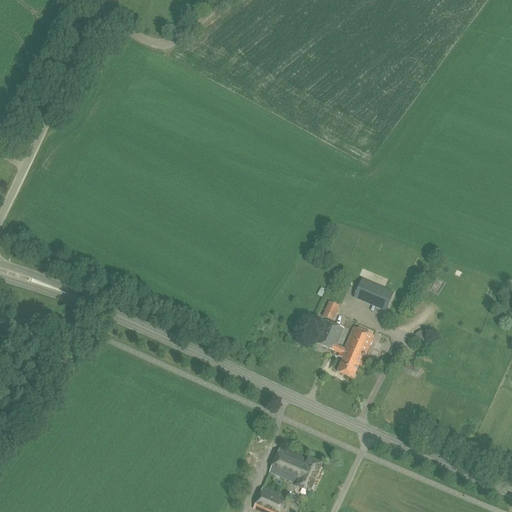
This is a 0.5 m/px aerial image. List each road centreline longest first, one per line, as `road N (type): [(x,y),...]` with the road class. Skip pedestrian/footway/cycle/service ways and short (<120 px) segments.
road 1 (primary): [(511,492),(0,266)]
road 2 (unclassified): [(0,219),(106,0)]
